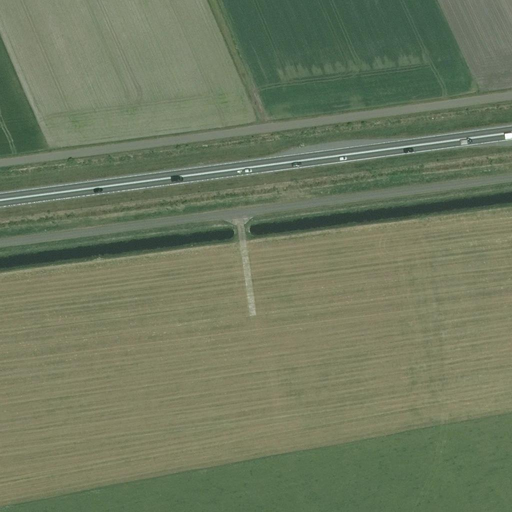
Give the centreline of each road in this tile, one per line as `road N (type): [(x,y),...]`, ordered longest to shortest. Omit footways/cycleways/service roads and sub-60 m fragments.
road 1 (unclassified): [(511,94),(0,162)]
road 2 (trunk): [(0,200),(511,134)]
road 3 (unclassified): [(511,177),(0,243)]
